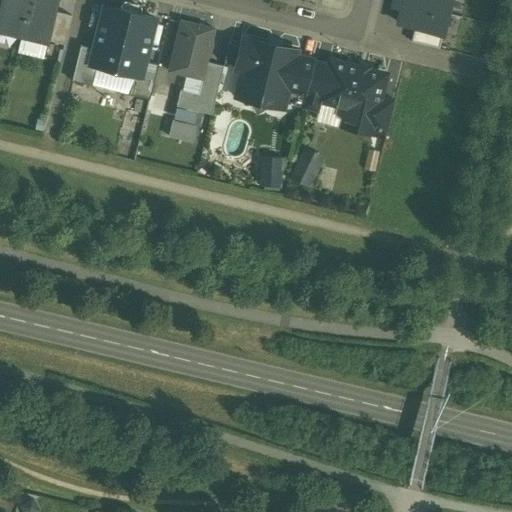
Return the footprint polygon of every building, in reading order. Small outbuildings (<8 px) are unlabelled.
[(3,0),(3,1),(0,13),(0,30),(22,36),(30,0),(3,0)] [(30,0),(22,36),(48,42),(54,14),(57,0),(30,0)] [(394,0),(394,2),(448,15),(451,0),(394,0)] [(444,35),(448,16),(448,15),(394,2),(393,7),(402,9),(399,24),(415,28),(444,35)] [(155,20),(105,7),(94,50),(91,65),(97,67),(135,76),(141,78),(145,63),(155,20)] [(70,17),(54,14),(48,42),(63,46),(70,17)] [(214,30),(181,21),(169,72),(202,80),(206,63),(214,30)] [(444,35),(415,28),(412,43),(440,49),(444,35)] [(298,51),(278,47),(277,48),(270,46),(270,44),(243,38),(242,43),(236,67),(235,72),(241,74),(235,98),(249,101),(255,98),(267,101),(270,107),(284,110),(287,98),(297,56),(298,51)] [(242,43),(229,40),(224,63),(236,67),(242,43)] [(72,82),(92,87),(97,67),(91,65),(94,50),(81,47),(72,82)] [(315,61),(297,56),(287,98),(295,100),(294,107),(303,109),(315,61)] [(330,64),(315,61),(303,109),(318,113),(321,101),(320,101),(330,64)] [(385,75),(330,62),(330,64),(320,101),(321,101),(347,107),(348,109),(344,127),(370,134),(379,97),(385,75)] [(135,76),(130,96),(150,101),(158,66),(145,63),(141,78),(135,76)] [(223,67),(206,63),(202,80),(198,96),(180,91),(177,107),(211,115),(223,67)] [(135,76),(97,67),(92,87),(130,96),(135,76)] [(394,101),(379,97),(371,131),(386,135),(394,101)] [(196,128),(182,124),(178,140),(192,143),(196,128)] [(278,187),(279,161),(265,161),(264,187),(278,187)] [(315,172),(298,164),(291,179),(308,187),(315,172)]
